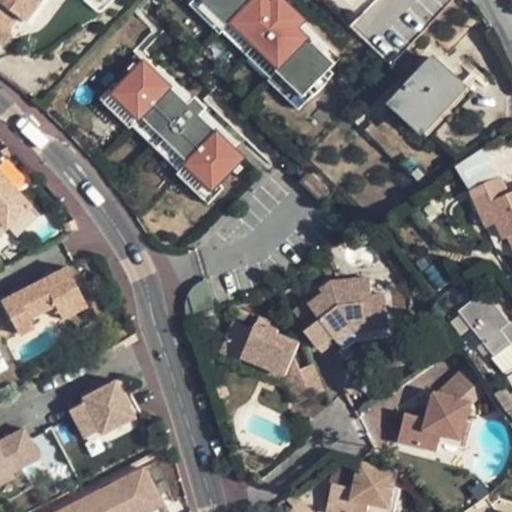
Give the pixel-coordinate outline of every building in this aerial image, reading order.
[(3,35),(16,20),(28,4),(34,9),(41,0),(0,0),(0,51),(9,40),(3,35)] [(277,69),(231,24),(228,26),(201,0),(192,0),(188,5),(219,35),(221,32),(269,78),(267,81),(298,111),(313,95),(309,90),(302,97),(275,71),(277,69)] [(294,31),(268,5),(270,3),(267,0),(201,0),(228,26),(231,24),(277,69),(275,71),(302,97),(309,90),(322,77),(328,70),(334,64),(323,54),(297,28),(294,31)] [(304,21),(282,0),(267,0),(270,3),(268,5),(294,31),(297,28),(323,54),(328,49),(302,23),(304,21)] [(21,25),(34,9),(28,4),(16,20),(21,25)] [(420,128),(462,86),(432,59),(392,104),(420,128)] [(152,71),(142,61),(137,67),(131,73),(117,87),(111,94),(138,120),(140,118),(187,163),(184,165),(212,191),(218,185),(232,171),(238,164),(243,158),(223,138),(199,115),(190,124),(178,113),(187,104),(152,71)] [(137,67),(132,63),(126,69),(131,73),(137,67)] [(206,108),(194,97),(192,99),(157,66),(152,71),(187,104),(178,113),(190,124),(199,115),(223,138),(227,133),(204,110),(206,108)] [(333,74),(328,70),(322,77),(327,81),(333,74)] [(187,163),(140,118),(138,120),(111,94),(117,87),(113,83),(98,99),(128,129),(131,126),(179,172),(176,175),(207,205),(222,189),(218,185),(212,191),(184,165),(187,163)] [(242,169),(238,164),(232,171),(236,175),(242,169)] [(508,194),(500,177),(471,190),(478,206),(485,203),(494,224),(497,223),(505,241),(509,240),(511,238),(511,202),(511,203),(508,194)] [(0,229),(24,207),(0,180),(0,229)] [(494,224),(485,203),(478,206),(488,227),(494,224)] [(63,269),(0,302),(0,314),(14,340),(29,332),(24,323),(55,307),(76,295),(63,269)] [(313,308),(334,337),(353,323),(367,321),(368,328),(391,326),(390,294),(376,294),(375,277),(337,279),(322,289),(324,293),(316,300),(313,308)] [(496,355),(511,343),(501,330),(508,323),(485,293),(462,311),(496,355)] [(76,295),(55,307),(61,320),(83,308),(76,295)] [(272,321),(261,316),(257,325),(265,329),(269,326),(272,321)] [(334,337),(338,342),(355,329),(368,328),(367,321),(353,323),(334,337)] [(276,335),(275,329),(269,326),(265,329),(257,325),(255,331),(237,322),(223,353),(243,362),(246,356),(260,362),(284,374),(298,404),(314,396),(300,366),(296,356),(302,344),(280,333),(276,335)] [(511,341),(511,327),(508,323),(501,330),(511,343),(511,341)] [(355,329),(338,342),(342,349),(359,339),(392,335),(391,326),(368,328),(355,329)] [(326,391),(313,360),(300,366),(314,396),(326,391)] [(278,387),(284,374),(260,362),(254,375),(278,387)] [(115,380),(90,392),(92,397),(83,401),(70,409),(84,438),(97,431),(100,434),(133,417),(115,380)] [(81,397),(83,401),(92,397),(90,392),(81,397)] [(407,414),(399,442),(439,452),(442,441),(444,433),(463,438),(468,418),(472,403),(437,394),(433,407),(430,420),(424,418),(407,414)] [(427,406),(424,418),(430,420),(433,407),(427,406)] [(444,433),(442,441),(467,447),(474,420),(468,418),(463,438),(444,433)] [(26,421),(0,435),(0,481),(45,457),(26,421)] [(334,485),(327,511),(369,511),(371,505),(389,510),(394,490),(399,473),(362,463),(358,478),(355,491),(348,489),(334,485)] [(151,511),(157,509),(160,506),(142,470),(140,469),(59,511),(151,511)] [(352,477),(348,489),(355,491),(358,478),(352,477)] [(371,505),(369,511),(396,511),(402,492),(394,490),(389,510),(371,505)] [(316,511),(303,496),(285,511),(316,511)]
